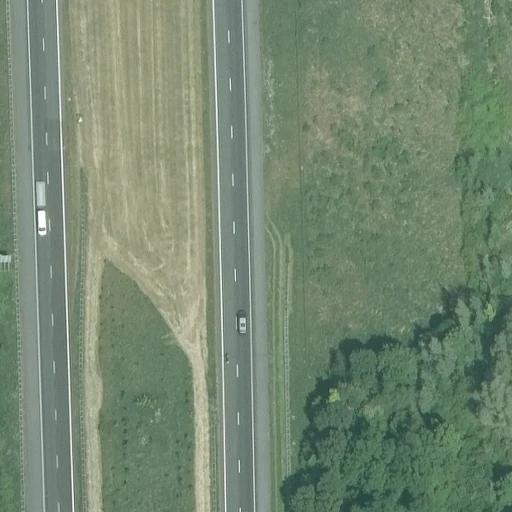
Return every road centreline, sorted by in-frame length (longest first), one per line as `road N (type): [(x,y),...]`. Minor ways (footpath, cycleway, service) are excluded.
road 1 (motorway): [(39,0),(57,511)]
road 2 (motorway): [(238,511),(224,0)]
